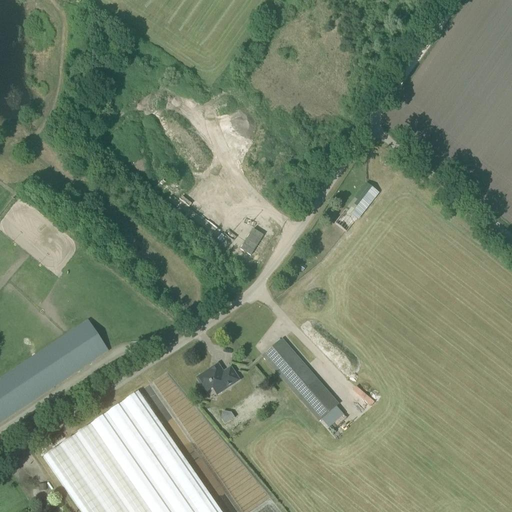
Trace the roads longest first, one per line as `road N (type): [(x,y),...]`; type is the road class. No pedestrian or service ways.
road 1 (unclassified): [(0,447),(239,292),(376,121)]
road 2 (unclassified): [(511,234),(376,121)]
road 3 (track): [(460,0),(376,121)]
